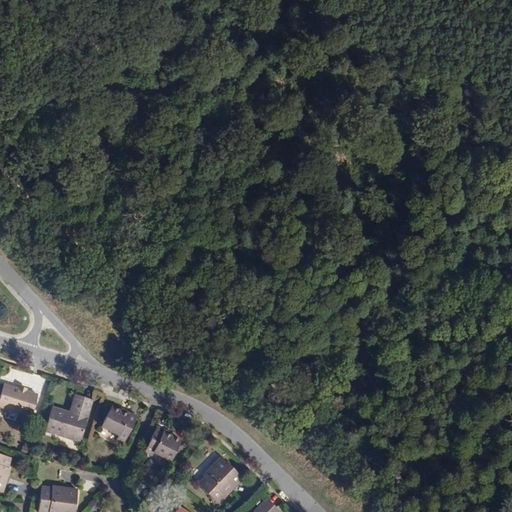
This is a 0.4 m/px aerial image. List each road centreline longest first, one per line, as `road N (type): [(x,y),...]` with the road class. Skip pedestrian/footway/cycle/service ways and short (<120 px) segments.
road 1 (unknown): [(320,0),(471,135)]
road 2 (residential): [(316,511),(241,438),(160,392)]
road 3 (residential): [(160,392),(94,511)]
